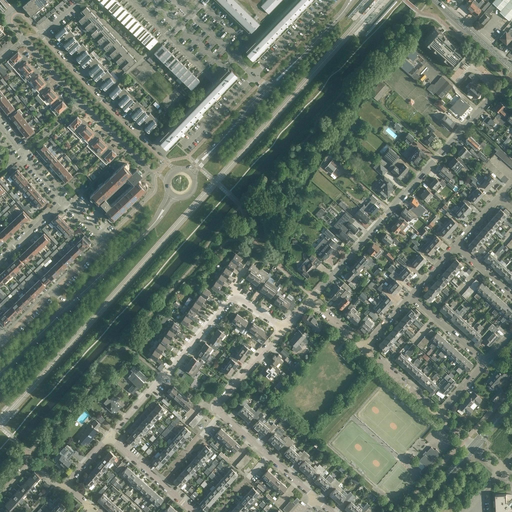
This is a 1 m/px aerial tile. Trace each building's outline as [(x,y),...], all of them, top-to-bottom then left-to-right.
[(41,9),(33,0),(29,0),(28,2),(37,13),(36,12),(39,9),(40,9),(41,9)] [(45,5),(40,0),(33,0),(41,9),(40,8),(44,5),(44,6),(45,5)] [(109,8),(116,0),(108,0),(105,4),(109,8)] [(113,12),(121,4),(117,0),(116,0),(109,8),(113,12)] [(216,0),(250,32),(260,21),(263,24),(267,21),(264,18),(282,0),(284,0),(286,1),(286,0),(216,0)] [(248,51),(254,57),(256,56),(258,57),(313,0),(293,0),(254,42),(248,48),(250,49),(248,51)] [(361,0),(348,16),(349,18),(365,0),(361,0)] [(395,0),(364,34),(366,36),(397,1),(395,0)] [(466,8),(471,12),(481,0),(477,0),(476,1),(474,4),(472,2),(466,8)] [(482,0),(481,0),(471,12),(475,16),(481,10),(478,8),(481,5),(484,2),(482,0)] [(511,0),(494,0),(492,2),(501,10),(499,12),(509,20),(511,16),(511,0)] [(484,11),(490,3),(488,1),(481,9),(484,11)] [(37,13),(28,2),(23,6),(33,17),(37,13)] [(484,24),(487,20),(488,21),(490,19),(489,18),(489,17),(491,14),(490,13),(495,6),(492,3),(484,13),(479,19),(484,24)] [(117,16),(125,8),(121,4),(113,12),(117,16)] [(90,11),(86,6),(81,12),(84,15),(79,20),(82,24),(87,19),(93,13),(91,11),(90,12),(89,12),(90,11)] [(121,20),(129,12),(125,8),(117,16),(121,20)] [(125,24),(133,16),(129,12),(121,20),(125,24)] [(93,25),(99,20),(97,18),(96,19),(95,18),(96,17),(93,13),(87,19),(90,22),(85,27),(88,30),(93,25)] [(369,23),(377,14),(375,13),(368,22),(369,23)] [(129,28),(138,20),(133,16),(125,24),(129,28)] [(99,32),(105,27),(103,25),(102,26),(101,25),(103,24),(99,20),(93,25),(96,29),(91,34),(94,37),(99,32)] [(133,32),(142,24),(138,20),(129,28),(133,32)] [(138,36),(146,28),(142,24),(133,32),(138,36)] [(434,26),(423,39),(427,43),(431,47),(434,50),(443,58),(447,61),(451,64),(455,69),(460,64),(463,60),(467,56),(460,49),(457,46),(444,35),(442,33),(434,26)] [(64,27),(55,35),(59,40),(62,37),(65,39),(72,32),(70,29),(68,31),(64,27)] [(106,39),(111,34),(110,32),(108,33),(108,32),(109,31),(105,27),(99,32),(102,35),(97,40),(100,44),(106,39)] [(142,40),(150,32),(146,28),(138,36),(142,40)] [(500,38),(503,41),(511,30),(511,29),(511,28),(509,30),(509,31),(507,33),(506,31),(500,38)] [(511,30),(503,41),(506,44),(511,37),(511,36),(510,35),(511,35),(511,34),(511,30)] [(77,40),(73,36),(75,35),(72,32),(65,39),(67,42),(64,45),(68,49),(77,40)] [(146,44),(154,36),(150,32),(142,40),(146,44)] [(112,46),(118,40),(116,38),(115,39),(114,39),(115,38),(111,34),(106,39),(109,42),(103,47),(107,51),(112,46)] [(149,50),(158,40),(154,36),(146,44),(145,45),(149,50)] [(14,44),(9,39),(6,41),(7,43),(6,44),(5,43),(9,48),(14,44)] [(77,53),(85,46),(82,43),(81,44),(77,40),(68,49),(72,53),(75,51),(77,53)] [(118,53),(124,47),(122,45),(121,46),(120,45),(121,44),(118,40),(112,46),(115,49),(110,54),(113,57),(118,53)] [(9,48),(5,43),(2,45),(3,46),(1,47),(0,46),(4,51),(6,50),(9,48)] [(158,56),(166,48),(162,44),(154,52),(158,56)] [(85,46),(77,53),(79,55),(76,58),(80,62),(91,52),(85,46)] [(397,63),(412,77),(416,80),(417,78),(417,74),(416,72),(428,59),(413,46),(411,48),(397,63)] [(124,59),(130,54),(128,52),(127,53),(126,52),(127,51),(124,47),(118,53),(121,56),(116,61),(119,64),(124,59)] [(162,60),(171,52),(166,48),(158,56),(162,60)] [(18,51),(7,61),(14,68),(23,59),(20,55),(21,54),(18,51)] [(91,52),(80,62),(84,67),(87,64),(89,66),(97,59),(91,52)] [(167,64),(175,56),(171,52),(162,60),(167,64)] [(131,55),(130,54),(124,59),(127,63),(122,68),(125,71),(136,61),(134,59),(133,60),(132,59),(134,58),(131,55)] [(171,68),(179,60),(175,56),(167,64),(171,68)] [(23,59),(14,68),(20,75),(30,65),(28,62),(27,63),(23,59)] [(97,59),(89,66),(92,69),(89,72),(93,76),(103,66),(97,59)] [(175,72),(183,64),(179,60),(171,68),(175,72)] [(179,76),(187,68),(183,64),(175,72),(179,76)] [(30,65),(20,75),(21,73),(27,80),(35,72),(32,68),(33,67),(30,65)] [(103,66),(93,76),(97,80),(100,78),(102,80),(110,73),(103,66)] [(183,80),(191,72),(187,68),(179,76),(183,80)] [(163,138),(161,140),(168,146),(170,144),(171,146),(236,80),(234,78),(236,76),(230,70),(228,72),(226,70),(162,137),(163,138)] [(35,72),(27,80),(33,86),(42,78),(40,76),(39,76),(35,72)] [(187,84),(195,76),(191,72),(183,80),(187,84)] [(110,73),(102,80),(104,82),(101,85),(105,90),(116,80),(110,73)] [(199,80),(195,76),(187,84),(191,88),(199,80)] [(441,76),(434,85),(433,84),(431,84),(427,88),(433,94),(435,92),(441,98),(452,85),(441,76)] [(42,78),(33,86),(39,93),(38,94),(38,95),(48,86),(44,82),(45,81),(42,78)] [(472,84),(467,89),(470,92),(469,93),(473,96),(473,95),(476,97),(481,92),(475,87),(478,84),(472,79),(470,82),(472,84)] [(377,101),(388,88),(381,81),(370,94),(377,101)] [(118,85),(109,94),(113,98),(116,95),(119,97),(126,90),(123,87),(122,89),(118,85)] [(44,101),(54,92),(52,89),(51,90),(48,86),(38,95),(35,97),(41,104),(44,101)] [(126,90),(119,97),(121,99),(118,102),(122,107),(133,96),(126,90)] [(50,108),(60,99),(56,95),(57,94),(54,92),(44,101),(47,105),(49,104),(51,106),(50,108)] [(133,96),(122,107),(127,111),(130,108),(132,110),(139,102),(133,96)] [(461,115),(469,105),(460,97),(451,106),(461,115)] [(60,99),(50,108),(56,115),(67,105),(64,102),(63,103),(60,99)] [(8,100),(1,105),(3,108),(3,107),(5,109),(11,104),(8,100)] [(447,109),(437,100),(433,104),(443,112),(447,109)] [(139,102),(132,110),(134,112),(131,115),(136,119),(144,110),(145,108),(139,102)] [(506,112),(503,109),(505,107),(499,102),(494,108),(499,112),(500,115),(496,119),(498,121),(506,112)] [(11,104),(5,109),(6,111),(5,111),(8,114),(14,108),(11,104)] [(12,118),(13,120),(23,113),(19,108),(10,116),(12,119),(12,118)] [(144,110),(136,119),(140,123),(143,121),(145,123),(152,115),(149,112),(148,113),(144,110)] [(511,124),(511,122),(511,112),(508,114),(506,112),(498,121),(499,122),(502,124),(506,119),(511,124)] [(23,113),(13,120),(15,122),(14,122),(16,125),(24,118),(21,114),(23,113)] [(455,123),(445,114),(439,121),(442,124),(441,125),(444,128),(445,126),(449,129),(455,123)] [(152,115),(145,123),(147,125),(145,128),(149,132),(158,123),(153,119),(155,118),(152,115)] [(493,119),(488,115),(480,123),(483,126),(485,124),(490,129),(495,123),(497,124),(500,126),(502,124),(499,122),(498,121),(496,119),(494,117),(493,119)] [(67,126),(74,133),(83,123),(79,120),(80,119),(77,116),(67,126)] [(24,118),(16,125),(18,127),(19,127),(20,129),(28,123),(24,118)] [(403,128),(396,122),(394,124),(395,125),(393,126),(399,131),(400,130),(401,130),(403,128)] [(28,123),(20,129),(22,130),(21,131),(23,133),(31,127),(28,123)] [(83,123),(74,133),(80,139),(90,129),(88,126),(87,127),(83,123)] [(430,124),(426,127),(429,130),(430,129),(433,132),(436,129),(430,124)] [(31,127),(23,133),(24,133),(25,134),(25,135),(27,137),(34,131),(31,127)] [(90,129),(80,139),(82,137),(88,144),(87,145),(96,136),(92,132),(93,131),(90,129)] [(427,135),(426,137),(427,138),(425,141),(431,146),(438,138),(431,131),(429,134),(427,133),(426,134),(427,135)] [(409,143),(414,138),(408,133),(403,138),(409,143)] [(465,140),(473,147),(474,146),(477,149),(480,145),(483,148),(487,144),(483,141),(480,145),(469,135),(465,140)] [(96,136),(87,145),(93,152),(103,141),(101,139),(100,140),(96,136)] [(103,141),(93,152),(100,158),(109,148),(105,145),(106,144),(103,141)] [(399,157),(390,149),(392,147),(387,143),(386,145),(388,147),(382,155),(392,164),(399,157)] [(44,144),(37,150),(39,152),(40,152),(41,153),(47,148),(44,144)] [(480,151),(477,154),(476,153),(471,149),(468,151),(467,150),(463,146),(457,153),(461,157),(462,156),(463,157),(465,155),(467,157),(471,154),(476,159),(479,156),(485,162),(486,163),(488,160),(489,160),(488,159),(488,158),(480,151)] [(424,153),(418,147),(408,158),(414,164),(418,161),(417,160),(420,156),(421,157),(424,153)] [(47,148),(41,153),(43,155),(42,155),(44,158),(51,152),(47,148)] [(109,148),(100,158),(106,164),(116,154),(114,151),(113,152),(109,148)] [(51,152),(44,158),(46,160),(47,160),(48,161),(54,156),(51,152)] [(54,156),(48,161),(50,163),(49,164),(51,166),(58,160),(54,156)] [(448,164),(454,169),(457,172),(463,165),(466,168),(469,166),(460,158),(458,160),(454,157),(448,164)] [(58,160),(51,166),(54,168),(55,170),(62,164),(58,160)] [(375,166),(384,174),(388,169),(379,161),(375,166)] [(330,162),(325,168),(331,173),(336,167),(330,162)] [(90,199),(91,200),(92,200),(94,200),(95,199),(99,203),(100,202),(101,203),(101,204),(100,206),(101,207),(102,208),(103,209),(105,209),(106,208),(108,209),(106,211),(109,215),(109,216),(109,218),(109,219),(111,220),(112,220),(113,219),(117,216),(116,215),(120,211),(121,212),(139,195),(138,194),(142,190),(143,191),(147,187),(148,186),(147,184),(146,183),(145,183),(144,183),(143,183),(138,179),(142,175),(137,169),(132,173),(128,168),(129,167),(129,165),(128,164),(127,163),(126,163),(124,164),(120,167),(121,168),(117,172),(116,171),(99,188),(100,189),(95,193),(94,192),(91,195),(90,196),(90,197),(90,199)] [(62,164),(55,170),(57,171),(57,172),(59,174),(65,168),(62,164)] [(403,164),(399,169),(395,166),(391,170),(394,173),(400,178),(404,174),(405,175),(406,175),(408,173),(408,172),(407,171),(409,168),(403,164)] [(438,172),(448,181),(453,175),(443,166),(438,172)] [(65,168),(59,174),(61,176),(63,178),(69,172),(65,168)] [(9,176),(13,181),(21,174),(19,172),(20,172),(17,169),(9,176)] [(69,172),(63,178),(64,179),(64,180),(66,182),(73,176),(69,172)] [(16,185),(25,177),(23,175),(22,175),(21,174),(13,181),(16,185)] [(496,180),(490,174),(485,179),(491,184),(496,180)] [(387,198),(390,195),(388,193),(393,188),(391,187),(394,184),(391,182),(392,181),(389,179),(388,179),(384,176),(381,178),(382,178),(381,179),(384,181),(380,186),(381,187),(378,190),(382,194),(383,193),(387,198)] [(20,189),(28,182),(26,180),(27,180),(25,177),(16,185),(20,189)] [(430,184),(434,188),(437,191),(441,186),(443,187),(446,183),(441,179),(439,181),(436,178),(430,184)] [(491,184),(485,179),(481,184),(487,189),(491,184)] [(449,181),(446,184),(452,189),(455,186),(449,181)] [(24,193),(32,185),(30,183),(29,183),(28,182),(20,189),(24,193)] [(32,185),(24,193),(27,197),(35,190),(33,188),(34,188),(32,185)] [(472,192),(474,194),(479,198),(483,194),(476,187),(472,192)] [(426,200),(432,194),(426,188),(420,195),(426,200)] [(463,191),(461,189),(459,191),(461,193),(463,195),(466,197),(468,195),(463,191)] [(31,201),(39,193),(37,191),(35,190),(27,197),(31,201)] [(479,198),(474,194),(472,192),(468,196),(475,203),(479,198)] [(36,203),(42,198),(41,196),(39,193),(31,201),(34,205),(36,203)] [(379,207),(374,203),(377,199),(371,194),(370,195),(371,196),(369,198),(371,199),(365,206),(364,204),(361,208),(366,213),(369,209),(373,213),(379,207)] [(38,209),(46,202),(44,199),(42,198),(36,203),(34,205),(38,209)] [(413,198),(409,203),(414,207),(412,210),(416,213),(418,216),(419,217),(425,210),(421,207),(422,206),(420,205),(418,203),(418,202),(413,198)] [(465,203),(460,208),(467,214),(471,208),(468,206),(470,203),(465,198),(462,201),(465,203)] [(345,209),(348,206),(341,200),(338,203),(345,209)] [(320,217),(325,211),(321,208),(316,213),(320,217)] [(368,214),(366,213),(361,208),(355,214),(365,223),(369,218),(366,215),(368,214)] [(405,208),(400,213),(409,220),(413,216),(416,218),(418,216),(416,213),(412,210),(410,212),(405,208)] [(460,208),(456,213),(453,210),(451,210),(450,212),(457,219),(459,216),(462,219),(467,214),(460,208)] [(500,209),(496,214),(503,220),(503,219),(505,221),(504,221),(508,224),(510,222),(506,219),(504,218),(507,215),(509,212),(505,209),(503,211),(500,209)] [(29,217),(23,211),(19,215),(25,221),(26,219),(27,220),(29,217)] [(342,217),(334,225),(337,228),(339,230),(336,234),(346,243),(350,237),(346,234),(350,230),(354,233),(358,229),(351,223),(354,220),(346,213),(342,217)] [(54,226),(62,219),(60,217),(61,217),(58,214),(50,222),(54,226)] [(496,214),(492,218),(499,224),(503,220),(496,214)] [(25,221),(19,215),(15,219),(21,225),(24,223),(23,222),(25,221)] [(492,218),(488,223),(495,229),(499,224),(492,218)] [(21,225),(15,219),(11,222),(17,228),(19,227),(21,225)] [(63,220),(62,219),(54,226),(58,230),(66,222),(64,220),(63,220)] [(399,219),(395,224),(406,233),(403,230),(406,226),(411,230),(414,228),(406,220),(403,223),(399,219)] [(435,224),(434,223),(436,221),(434,219),(428,225),(431,228),(435,224)] [(451,219),(447,223),(453,229),(457,224),(451,219)] [(17,228),(11,222),(7,226),(13,232),(16,230),(15,230),(17,228)] [(62,234),(69,226),(68,225),(68,224),(66,222),(58,230),(62,234)] [(447,223),(443,228),(449,233),(453,229),(447,223)] [(488,223),(484,227),(491,233),(495,229),(488,223)] [(406,233),(395,224),(391,228),(396,233),(399,230),(404,235),(406,233)] [(13,232),(7,226),(3,230),(9,236),(11,234),(13,232)] [(66,238),(74,230),(71,228),(69,226),(62,234),(66,238)] [(484,227),(480,232),(492,242),(493,243),(494,241),(493,240),(494,240),(489,236),(491,233),(484,227)] [(449,233),(443,228),(441,230),(439,228),(438,230),(440,232),(439,232),(445,237),(449,233)] [(332,238),(335,235),(328,229),(325,232),(332,238)] [(7,237),(9,236),(3,230),(0,232),(0,234),(5,240),(8,237),(7,237)] [(480,232),(476,236),(483,242),(485,239),(490,244),(492,242),(480,232)] [(50,240),(44,233),(42,235),(42,236),(40,237),(46,243),(50,240)] [(81,236),(83,238),(76,244),(82,250),(84,248),(84,249),(91,242),(87,237),(86,238),(85,236),(83,234),(81,236)] [(393,244),(394,243),(396,245),(399,241),(395,237),(393,239),(386,234),(382,239),(388,245),(391,242),(393,244)] [(327,235),(318,244),(322,248),(318,253),(325,259),(334,249),(330,246),(334,241),(327,235)] [(436,236),(432,240),(438,246),(442,241),(436,236)] [(476,236),(472,241),(479,247),(483,242),(476,236)] [(46,243),(40,237),(39,239),(38,238),(36,241),(42,247),(46,243)] [(432,240),(430,242),(428,240),(426,243),(434,250),(438,246),(432,240)] [(42,247),(36,241),(34,243),(32,245),(38,251),(42,247)] [(472,241),(468,245),(471,248),(469,250),(473,253),(479,247),(472,241)] [(377,245),(376,245),(374,243),(370,247),(371,248),(368,251),(373,255),(377,258),(383,251),(377,245)] [(434,250),(426,243),(420,249),(423,251),(424,249),(430,255),(434,250)] [(82,250),(76,244),(72,248),(79,254),(81,252),(81,251),(82,250)] [(490,253),(484,259),(484,260),(486,262),(487,262),(489,264),(495,257),(496,255),(500,251),(504,246),(502,244),(498,249),(493,255),(490,253)] [(38,251),(32,245),(31,246),(30,246),(28,248),(34,254),(38,251)] [(34,254),(28,248),(26,250),(26,251),(25,252),(30,258),(34,254)] [(79,254),(72,248),(68,251),(74,257),(76,256),(79,254)] [(74,257),(68,251),(65,255),(71,262),(73,259),(74,257)] [(233,257),(231,260),(236,264),(242,268),(244,265),(238,261),(243,255),(239,251),(237,254),(235,252),(232,255),(233,257)] [(30,258),(25,252),(23,254),(23,253),(20,256),(26,262),(30,258)] [(388,252),(385,255),(391,261),(394,257),(388,252)] [(312,269),(315,266),(316,267),(320,262),(311,253),(307,257),(310,260),(305,265),(304,264),(299,270),(307,278),(313,272),(311,270),(312,269)] [(398,257),(396,259),(405,267),(402,271),(409,278),(413,273),(407,267),(406,267),(408,265),(410,262),(404,256),(404,257),(401,254),(400,254),(398,256),(398,257)] [(420,254),(416,259),(422,264),(426,259),(420,254)] [(71,262),(65,255),(61,259),(66,265),(68,263),(68,264),(71,262)] [(363,255),(358,260),(363,265),(365,267),(365,266),(367,264),(366,263),(368,260),(373,264),(375,262),(368,255),(366,257),(363,255)] [(16,260),(14,262),(20,268),(24,264),(18,257),(16,260)] [(495,257),(489,264),(493,268),(499,261),(495,257)] [(66,265),(61,259),(57,263),(63,269),(65,267),(65,266),(66,265)] [(231,260),(230,259),(227,262),(228,263),(226,267),(232,271),(237,275),(239,272),(234,268),(236,264),(231,260)] [(417,269),(422,264),(416,259),(412,264),(417,269)] [(464,271),(460,268),(462,265),(456,259),(451,264),(458,270),(460,271),(463,274),(467,277),(471,272),(467,269),(464,271)] [(363,265),(358,260),(354,266),(359,270),(363,265)] [(499,261),(493,268),(498,272),(504,265),(499,261)] [(20,268),(14,262),(13,263),(12,263),(10,265),(16,271),(20,268)] [(63,269),(57,263),(53,266),(59,272),(60,271),(61,271),(63,269)] [(249,268),(245,273),(247,275),(246,277),(251,281),(258,271),(260,269),(255,266),(255,265),(252,263),(249,268)] [(395,268),(391,264),(387,269),(391,272),(395,268)] [(458,270),(451,264),(448,268),(454,274),(458,270)] [(16,271),(10,265),(8,267),(7,269),(12,275),(16,271)] [(504,265),(498,272),(502,276),(508,269),(504,265)] [(59,272),(53,266),(49,270),(55,277),(57,274),(59,272)] [(226,267),(225,266),(223,269),(224,270),(221,273),(227,277),(230,280),(232,281),(234,279),(229,275),(232,271),(226,267)] [(361,272),(354,266),(349,271),(356,277),(361,272)] [(376,275),(382,268),(380,266),(373,273),(376,275)] [(257,273),(251,281),(257,285),(258,283),(261,284),(267,275),(268,273),(263,270),(261,268),(260,269),(258,271),(257,273)] [(454,274),(448,268),(444,273),(450,279),(454,274)] [(12,275),(7,269),(5,270),(2,272),(8,279),(12,275)] [(511,272),(508,269),(502,276),(507,280),(511,273),(511,272)] [(49,270),(45,274),(51,280),(52,278),(53,279),(55,277),(49,270)] [(393,270),(391,273),(396,277),(398,276),(399,276),(406,282),(409,278),(402,271),(399,274),(393,270)] [(356,277),(349,271),(344,276),(349,281),(352,278),(355,280),(357,278),(356,277)] [(8,279),(2,272),(0,274),(0,275),(0,277),(4,282),(8,279)] [(221,273),(220,273),(218,275),(219,276),(216,280),(215,279),(222,284),(227,288),(229,285),(224,281),(227,277),(221,273)] [(391,273),(389,275),(394,280),(390,284),(398,291),(402,286),(395,280),(394,279),(396,277),(391,273)] [(450,279),(444,273),(440,277),(446,283),(450,279)] [(51,280),(45,274),(41,278),(48,285),(50,283),(50,282),(49,281),(51,280)] [(263,286),(260,290),(266,293),(270,287),(273,284),(267,280),(268,279),(270,276),(267,275),(261,284),(263,286)] [(446,283),(440,277),(436,282),(442,288),(446,283)] [(40,279),(36,283),(42,289),(43,287),(44,288),(46,285),(40,279)] [(222,284),(215,279),(213,282),(214,283),(211,287),(222,295),(224,292),(219,288),(222,284)] [(376,282),(373,279),(367,286),(370,288),(376,282)] [(459,286),(455,283),(452,280),(450,282),(454,285),(454,286),(456,288),(459,286)] [(344,282),(341,285),(346,290),(347,291),(350,288),(344,282)] [(442,288),(436,282),(432,286),(438,292),(442,288)] [(478,286),(476,288),(476,289),(478,291),(474,296),(476,298),(479,295),(480,293),(486,286),(482,282),(480,283),(478,286)] [(36,283),(32,287),(38,293),(40,291),(40,290),(42,289),(36,283)] [(270,287),(266,293),(271,297),(272,296),(274,298),(280,290),(279,290),(283,285),(280,283),(277,287),(273,284),(270,287)] [(382,283),(380,285),(384,289),(385,290),(387,288),(388,289),(387,289),(394,295),(398,291),(390,284),(387,287),(382,283)] [(334,299),(343,290),(337,285),(328,294),(334,299)] [(380,285),(377,288),(381,292),(380,293),(383,296),(381,298),(378,295),(378,296),(389,305),(393,301),(388,296),(382,291),(384,289),(380,285)] [(438,292),(432,286),(428,291),(434,297),(438,292)] [(486,286),(480,293),(485,297),(491,290),(486,286)] [(32,287),(28,290),(34,296),(35,295),(36,295),(38,293),(32,287)] [(202,291),(200,295),(206,299),(211,302),(213,300),(208,296),(211,292),(204,287),(201,290),(202,291)] [(28,290),(24,294),(30,301),(33,298),(32,298),(34,296),(28,290)] [(280,290),(274,298),(276,299),(274,302),(280,306),(287,296),(286,296),(285,297),(282,295),(281,297),(279,295),(282,292),(280,290)] [(491,290),(485,297),(489,301),(495,294),(491,290)] [(434,297),(428,291),(424,295),(430,301),(434,297)] [(357,296),(363,301),(367,297),(366,296),(361,292),(357,296)] [(24,294),(20,298),(26,304),(28,302),(28,303),(30,301),(24,294)] [(198,298),(195,301),(201,305),(206,309),(208,306),(203,303),(206,299),(200,295),(199,294),(196,297),(198,298)] [(495,294),(489,301),(494,305),(499,298),(495,294)] [(287,296),(280,306),(285,310),(286,308),(289,309),(295,300),(293,298),(291,300),(287,296)] [(374,300),(385,310),(389,305),(378,296),(376,298),(379,301),(377,303),(374,300)] [(342,309),(346,304),(347,305),(350,302),(345,297),(342,301),(341,300),(337,305),(342,309)] [(355,305),(359,300),(360,301),(361,300),(357,297),(352,303),(355,305)] [(20,298),(16,302),(23,308),(25,306),(25,305),(26,304),(20,298)] [(499,298),(494,305),(498,309),(504,302),(499,298)] [(190,308),(196,312),(201,316),(203,313),(198,309),(201,305),(195,301),(191,299),(187,306),(190,308)] [(374,300),(372,303),(375,306),(373,308),(375,310),(381,315),(385,310),(374,300)] [(16,302),(12,306),(18,312),(20,310),(23,308),(16,302)] [(504,302),(498,309),(502,313),(508,306),(504,302)] [(439,309),(444,314),(450,307),(445,303),(439,309)] [(12,306),(9,309),(15,316),(17,314),(17,313),(18,312),(12,306)] [(186,315),(191,319),(196,323),(198,320),(193,316),(196,312),(190,308),(187,306),(182,313),(185,315),(186,315)] [(511,309),(508,306),(502,313),(505,315),(503,317),(501,320),(502,322),(511,310),(511,309)] [(345,315),(349,319),(357,311),(353,307),(350,309),(345,315)] [(450,307),(444,314),(449,318),(455,311),(450,307)] [(9,309),(5,313),(10,319),(12,318),(15,316),(9,309)] [(415,309),(413,311),(411,309),(407,314),(413,320),(413,319),(415,321),(421,327),(422,327),(424,324),(421,322),(420,322),(417,319),(415,317),(417,315),(418,316),(420,313),(415,309)] [(371,310),(368,313),(376,320),(378,316),(371,310)] [(511,310),(502,322),(504,324),(507,320),(509,319),(511,321),(511,320),(511,310)] [(10,319),(5,313),(3,311),(0,313),(0,325),(2,328),(9,321),(10,319)] [(357,311),(349,319),(354,324),(360,318),(355,313),(357,311)] [(455,311),(449,318),(453,322),(459,315),(455,311)] [(233,314),(232,316),(231,315),(229,318),(230,319),(228,321),(231,323),(232,321),(237,324),(235,327),(236,327),(242,318),(237,314),(236,316),(233,314)] [(413,320),(407,314),(403,318),(409,324),(410,324),(413,320)] [(188,323),(191,319),(186,315),(185,315),(182,317),(183,318),(181,322),(192,330),(194,327),(188,323)] [(363,322),(359,327),(365,332),(373,323),(367,318),(368,317),(366,315),(361,321),(363,322)] [(459,315),(453,322),(458,326),(464,319),(459,315)] [(318,332),(323,326),(313,317),(312,319),(311,319),(309,317),(304,322),(307,324),(308,323),(318,332)] [(242,334),(248,325),(246,324),(248,321),(242,318),(236,327),(241,331),(240,332),(242,334)] [(409,324),(403,318),(399,323),(405,329),(406,328),(407,330),(414,336),(415,334),(414,333),(407,327),(409,324)] [(464,319),(458,326),(462,330),(468,323),(464,319)] [(172,325),(169,329),(175,333),(180,337),(182,334),(177,330),(180,326),(173,321),(171,324),(172,325)] [(254,334),(259,327),(254,323),(251,327),(248,325),(242,334),(245,336),(247,333),(252,336),(254,334)] [(405,329),(399,323),(395,327),(401,333),(405,329)] [(468,323),(462,330),(466,334),(472,327),(468,323)] [(498,336),(495,333),(499,329),(497,328),(492,323),(488,328),(492,332),(484,341),(489,346),(498,336)] [(472,327),(466,334),(471,338),(482,326),(480,324),(477,327),(479,329),(477,331),(472,327)] [(482,326),(471,338),(476,342),(480,337),(482,335),(479,333),(484,328),(482,326)] [(264,331),(259,327),(254,334),(259,337),(257,340),(262,343),(263,341),(264,341),(267,336),(263,333),(264,331)] [(401,333),(395,327),(391,332),(397,338),(401,333)] [(218,329),(214,334),(221,339),(225,334),(226,336),(228,333),(221,328),(220,330),(218,329)] [(167,332),(164,336),(170,340),(175,344),(177,341),(172,337),(175,333),(169,329),(168,329),(166,331),(167,332)] [(289,342),(294,346),(292,349),(296,352),(302,348),(299,343),(301,341),(306,343),(310,336),(302,329),(300,331),(299,330),(289,342)] [(414,336),(407,330),(406,332),(409,335),(409,336),(412,338),(414,336)] [(397,338),(391,332),(387,336),(393,342),(397,338)] [(436,343),(441,336),(437,332),(436,333),(434,336),(432,338),(431,339),(436,343)] [(164,336),(161,333),(159,336),(160,337),(157,340),(156,339),(156,340),(165,347),(171,350),(173,348),(167,344),(170,340),(164,336)] [(221,339),(214,334),(210,340),(212,341),(211,344),(217,348),(219,346),(217,344),(221,339)] [(393,342),(387,336),(383,341),(396,353),(397,352),(395,351),(396,349),(391,344),(393,342)] [(440,347),(446,340),(441,336),(436,343),(440,347)] [(476,347),(482,340),(480,337),(476,342),(473,344),(476,347)] [(165,347),(156,340),(154,342),(155,343),(152,347),(151,346),(160,353),(166,357),(168,354),(163,350),(165,347)] [(440,356),(450,344),(446,340),(440,347),(444,351),(443,352),(441,351),(438,354),(440,356)] [(244,345),(240,350),(247,355),(251,350),(249,348),(250,346),(244,341),(242,344),(244,345)] [(396,353),(383,341),(379,345),(381,347),(379,350),(383,353),(388,348),(392,352),(390,355),(393,357),(396,353)] [(205,343),(201,348),(208,353),(212,348),(215,351),(217,348),(211,344),(209,346),(205,343)] [(395,359),(399,364),(412,350),(415,346),(413,344),(408,350),(405,353),(403,356),(400,353),(395,359)] [(449,355),(455,348),(450,344),(440,356),(442,357),(446,353),(449,355)] [(160,353),(151,346),(149,349),(150,350),(147,354),(161,364),(163,361),(158,357),(160,353)] [(208,353),(201,348),(198,354),(200,355),(198,357),(205,362),(207,360),(205,358),(208,353)] [(283,348),(280,351),(287,357),(289,354),(283,348)] [(455,348),(449,355),(454,359),(459,352),(455,348)] [(233,353),(231,355),(238,360),(239,358),(243,361),(247,355),(240,350),(236,355),(233,353)] [(412,350),(399,364),(404,368),(409,361),(407,359),(409,357),(414,352),(412,350)] [(458,363),(464,356),(459,352),(454,359),(450,363),(452,364),(455,360),(458,363)] [(281,364),(283,361),(280,358),(282,357),(279,354),(277,356),(275,355),(273,357),(275,359),(274,360),(275,360),(273,363),(276,365),(279,362),(281,364)] [(231,359),(227,364),(234,369),(238,364),(236,362),(238,360),(231,355),(229,358),(231,359)] [(458,372),(468,360),(464,356),(458,363),(460,365),(459,367),(456,370),(458,372)] [(189,362),(196,367),(198,369),(202,364),(203,365),(205,362),(198,357),(196,360),(193,357),(189,362)] [(409,361),(404,368),(408,372),(419,360),(417,358),(414,361),(412,364),(409,361)] [(419,360),(408,372),(413,376),(418,370),(416,367),(418,365),(421,361),(419,360)] [(473,364),(468,360),(458,372),(460,373),(463,370),(464,368),(467,371),(473,364)] [(196,367),(189,362),(185,368),(187,369),(186,372),(192,376),(194,374),(192,372),(196,367)] [(277,374),(278,372),(281,374),(282,374),(284,377),(286,375),(283,372),(280,370),(272,363),(270,365),(272,367),(270,369),(268,367),(266,370),(268,371),(268,372),(266,375),(269,378),(272,374),(274,376),(277,374)] [(222,368),(220,371),(226,375),(228,373),(230,375),(234,369),(227,364),(224,369),(222,368)] [(133,394),(147,378),(134,366),(131,370),(133,372),(128,378),(134,383),(129,390),(133,394)] [(503,378),(508,373),(503,369),(499,373),(497,372),(488,382),(493,387),(502,377),(503,378)] [(418,370),(413,376),(417,380),(423,374),(418,370)] [(423,374),(417,380),(422,384),(427,378),(423,374)] [(443,387),(440,390),(445,395),(454,385),(453,384),(455,381),(450,377),(448,374),(447,374),(445,377),(449,380),(447,382),(445,381),(441,385),(443,387)] [(427,378),(422,384),(426,388),(432,382),(427,378)] [(432,382),(426,388),(431,392),(436,386),(432,382)] [(168,393),(172,396),(173,397),(179,391),(174,387),(168,393)] [(504,392),(501,389),(492,400),(495,402),(504,393),(503,392),(504,392)] [(179,391),(173,397),(178,401),(183,395),(179,391)] [(469,415),(482,400),(479,398),(479,397),(474,393),(470,398),(468,396),(459,407),(460,407),(457,411),(462,415),(464,412),(465,412),(469,415)] [(122,406),(117,402),(120,399),(114,394),(109,400),(108,399),(104,403),(107,406),(105,407),(114,415),(122,406)] [(178,401),(182,405),(182,406),(188,399),(183,395),(178,401)] [(251,408),(246,403),(248,401),(246,398),(240,404),(243,407),(238,412),(243,417),(251,408)] [(188,399),(182,406),(182,405),(179,408),(182,410),(183,408),(187,412),(191,407),(190,406),(193,404),(188,399)] [(159,404),(155,408),(161,414),(164,416),(165,414),(163,412),(165,410),(159,404)] [(161,414),(155,408),(151,413),(157,419),(161,414)] [(256,418),(261,412),(258,410),(256,412),(251,408),(243,417),(248,422),(253,416),(256,418)] [(264,424),(266,422),(267,421),(262,416),(264,415),(261,412),(256,418),(254,419),(257,421),(253,426),(258,431),(264,424)] [(157,419),(151,413),(147,417),(153,423),(157,419)] [(101,423),(105,419),(100,415),(96,418),(101,423)] [(153,423),(147,417),(143,422),(149,428),(153,423)] [(96,429),(100,425),(95,420),(91,425),(90,424),(84,431),(85,432),(78,440),(83,445),(86,442),(88,444),(93,439),(92,439),(99,432),(96,429)] [(149,428),(143,422),(139,426),(145,432),(147,433),(151,429),(149,428)] [(264,424),(258,431),(263,435),(268,429),(271,432),(276,426),(273,423),(271,426),(269,424),(266,422),(264,424)] [(145,432),(139,426),(135,430),(141,436),(145,432)] [(281,435),(282,435),(277,430),(279,429),(276,426),(271,432),(274,434),(268,440),(273,444),(281,435)] [(185,427),(180,431),(187,437),(191,433),(185,427)] [(215,435),(220,439),(226,433),(221,429),(215,435)] [(141,436),(135,430),(131,435),(140,444),(142,442),(139,439),(141,436)] [(180,431),(176,436),(183,442),(187,437),(180,431)] [(226,433),(220,439),(225,443),(230,437),(226,433)] [(140,444),(131,435),(127,439),(134,446),(136,444),(137,444),(138,445),(140,443),(140,444)] [(286,445),(291,440),(287,436),(286,436),(285,436),(284,437),(281,435),(273,444),(278,449),(283,443),(286,445)] [(176,436),(173,439),(172,440),(179,446),(183,442),(176,436)] [(230,437),(225,443),(227,445),(225,448),(227,450),(229,448),(235,441),(230,437)] [(179,446),(172,440),(170,438),(166,442),(169,444),(168,445),(175,450),(179,446)] [(291,440),(286,445),(289,448),(284,454),(289,458),(295,451),(294,451),(297,449),(292,445),(294,442),(291,440)] [(235,441),(229,448),(234,452),(240,445),(235,441)] [(71,463),(67,460),(75,451),(67,445),(59,453),(62,455),(56,461),(66,469),(71,463)] [(168,445),(164,449),(171,455),(175,450),(168,445)] [(206,446),(202,450),(208,456),(212,452),(206,446)] [(428,467),(440,453),(436,449),(434,450),(431,447),(426,452),(425,451),(423,453),(424,454),(419,460),(420,462),(425,466),(428,467)] [(164,449),(160,453),(167,459),(171,455),(164,449)] [(208,456),(202,450),(198,455),(204,461),(208,456)] [(110,451),(105,456),(112,462),(114,464),(116,462),(114,460),(116,457),(110,451)] [(295,451),(289,458),(294,463),(299,457),(301,459),(307,453),(304,451),(302,453),(300,452),(297,454),(295,451)] [(160,453),(157,458),(154,455),(154,456),(163,464),(167,459),(160,453)] [(307,453),(301,459),(304,461),(299,467),(304,472),(310,465),(307,462),(309,460),(307,458),(309,456),(307,453)] [(204,461),(198,455),(194,459),(200,465),(203,467),(204,465),(202,463),(204,461)] [(112,462),(105,456),(101,461),(108,467),(112,462)] [(163,464),(154,456),(152,458),(155,460),(152,462),(158,467),(159,468),(163,464)] [(200,465),(194,459),(190,464),(196,470),(200,465)] [(425,466),(419,460),(416,464),(421,469),(425,466)] [(108,467),(101,461),(97,466),(103,471),(108,467)] [(196,470),(190,464),(186,468),(192,474),(196,470)] [(310,465),(304,472),(309,476),(314,470),(317,473),(322,467),(319,464),(317,467),(315,465),(313,468),(310,465)] [(103,471),(97,466),(93,470),(99,476),(103,471)] [(423,475),(429,468),(428,467),(425,466),(421,469),(420,471),(423,475)] [(121,474),(126,478),(132,471),(127,467),(121,474)] [(322,467),(317,473),(319,475),(314,481),(319,486),(325,479),(322,476),(324,474),(323,472),(325,470),(322,467)] [(192,474),(186,468),(182,472),(188,478),(192,474)] [(231,469),(227,473),(234,479),(238,475),(231,469)] [(99,476),(93,470),(89,475),(95,481),(98,483),(99,481),(99,480),(98,479),(97,478),(99,476)] [(268,470),(262,477),(267,481),(273,475),(268,470)] [(41,477),(34,471),(31,474),(28,472),(27,473),(30,476),(31,475),(37,481),(41,477)] [(132,471),(126,478),(130,482),(136,475),(132,471)] [(188,478),(182,472),(178,477),(184,483),(188,478)] [(227,473),(223,478),(230,484),(234,479),(227,473)] [(31,475),(30,476),(28,479),(25,476),(23,478),(26,480),(27,479),(33,485),(37,481),(31,475)] [(95,486),(98,483),(95,481),(89,475),(84,480),(85,481),(83,484),(88,488),(93,483),(95,486)] [(136,475),(130,482),(133,484),(131,486),(133,488),(135,486),(141,479),(136,475)] [(273,475),(267,481),(272,485),(277,479),(273,475)] [(184,483),(178,477),(174,481),(180,487),(184,483)] [(223,478),(219,482),(226,488),(230,484),(223,478)] [(325,479),(319,486),(324,490),(330,484),(332,487),(337,481),(334,478),(332,480),(330,479),(328,481),(325,479)] [(27,479),(26,480),(24,483),(21,480),(20,482),(23,484),(30,489),(33,485),(27,479)] [(141,479),(135,486),(139,490),(145,483),(141,479)] [(277,479),(272,485),(276,489),(282,483),(277,479)] [(337,481),(332,487),(335,489),(330,495),(335,499),(341,492),(337,490),(340,487),(338,486),(340,483),(337,481)] [(219,482),(215,487),(222,493),(226,488),(219,482)] [(145,483),(139,490),(144,494),(142,496),(150,487),(145,483)] [(282,483),(276,489),(281,494),(287,487),(282,483)] [(23,484),(20,487),(17,484),(16,486),(19,488),(26,493),(30,489),(23,484)] [(97,498),(107,488),(104,485),(95,496),(97,498)] [(150,487),(142,496),(144,497),(145,495),(148,498),(154,491),(150,487)] [(215,487),(211,491),(218,497),(222,493),(215,487)] [(19,488),(17,491),(14,488),(12,490),(15,493),(16,492),(22,498),(26,493),(19,488)] [(253,488),(249,492),(255,498),(259,494),(253,488)] [(154,491),(148,498),(153,502),(159,495),(154,491)] [(211,491),(207,495),(214,501),(218,497),(211,491)] [(16,492),(15,493),(13,495),(10,492),(8,494),(11,497),(12,496),(19,502),(22,498),(16,492)] [(255,498),(249,492),(245,497),(253,504),(257,500),(255,498)] [(341,492),(335,499),(340,504),(345,498),(348,500),(353,495),(350,492),(348,494),(346,493),(343,495),(341,492)] [(103,494),(98,500),(102,504),(108,498),(103,494)] [(507,494),(496,494),(496,511),(511,511),(511,494),(509,494),(507,494)] [(159,495),(153,502),(157,506),(163,499),(159,495)] [(207,495),(203,500),(210,506),(214,501),(207,495)] [(353,495),(348,500),(350,503),(345,508),(348,511),(350,511),(356,506),(353,504),(355,501),(353,499),(355,497),(353,495)] [(12,496),(11,497),(9,499),(6,496),(5,498),(8,501),(8,500),(15,506),(19,502),(12,496)] [(52,504),(54,505),(56,506),(62,511),(66,507),(61,503),(63,501),(58,497),(52,504)] [(253,504),(245,497),(241,501),(247,507),(249,509),(253,504)] [(108,498),(102,504),(107,509),(113,502),(108,498)] [(384,504),(377,498),(375,500),(377,503),(382,507),(384,504)] [(8,500),(8,501),(6,503),(3,501),(1,502),(4,505),(5,504),(8,507),(11,510),(15,506),(8,500)] [(203,500),(199,505),(206,511),(210,506),(203,500)] [(247,507),(241,501),(237,506),(243,511),(247,507)] [(75,511),(80,505),(78,502),(76,504),(75,503),(73,505),(74,506),(72,508),(75,511)] [(113,502),(107,509),(110,511),(112,511),(118,506),(113,502)] [(360,511),(364,511),(368,508),(370,506),(367,503),(363,508),(361,506),(361,505),(359,504),(358,504),(356,506),(350,511),(359,511),(360,511)]
